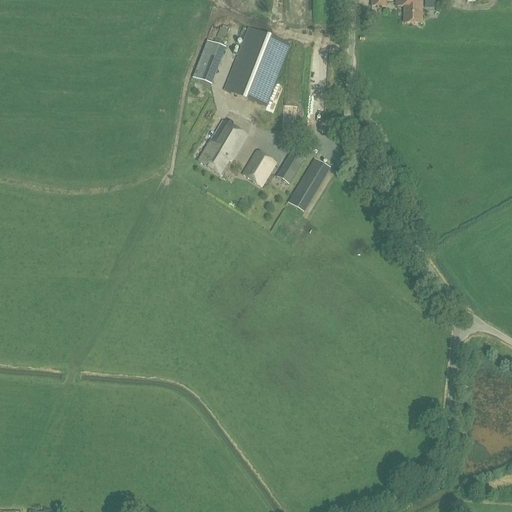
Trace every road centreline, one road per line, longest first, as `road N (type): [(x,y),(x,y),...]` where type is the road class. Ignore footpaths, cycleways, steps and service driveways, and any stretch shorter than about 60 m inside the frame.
road 1 (unclassified): [(457,308),(354,137),(353,0)]
road 2 (unclassified): [(351,511),(401,494),(433,458),(447,425),(455,343)]
